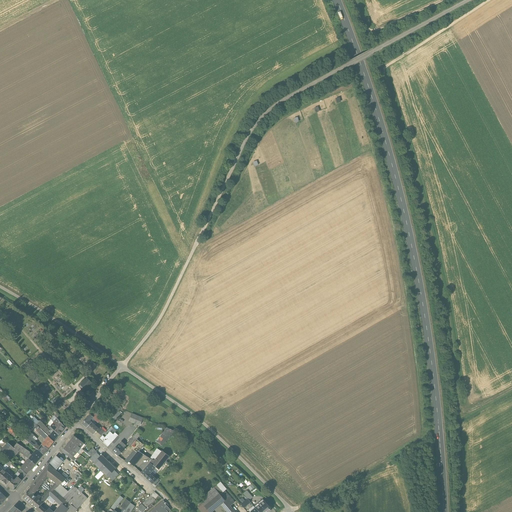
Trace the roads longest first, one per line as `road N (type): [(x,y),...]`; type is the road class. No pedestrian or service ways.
road 1 (track): [(511,386),(470,409),(458,403),(415,174),(384,67),(490,0)]
road 2 (primary): [(442,511),(434,388),(403,209),(335,0)]
road 3 (track): [(121,366),(164,310),(247,134),(277,102),(343,67)]
road 4 (track): [(121,366),(200,421),(290,511)]
road 5 (track): [(0,287),(121,366)]
road 6 (track): [(469,0),(343,67)]
road 7 (residential): [(169,501),(76,423)]
